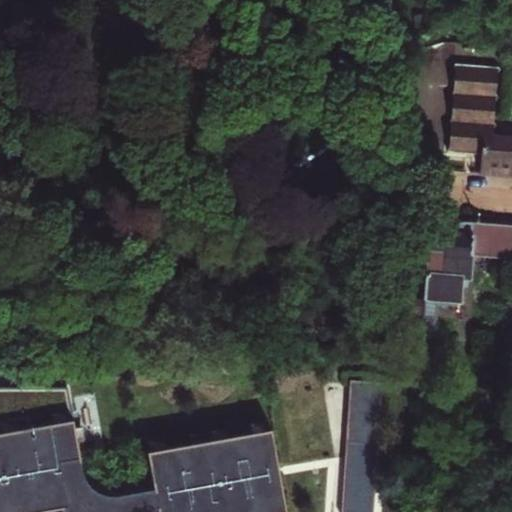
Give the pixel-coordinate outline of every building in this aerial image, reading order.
[(132,0),(95,0),(100,39),(136,32),(132,0)] [(481,154),(480,174),(511,176),(511,136),(494,135),(499,67),(455,63),(448,151),(481,154)] [(448,232),(446,232),(430,231),(428,254),(425,298),(424,313),(423,316),(435,317),(437,298),(460,300),(461,286),(469,287),(471,254),(511,257),(511,224),(464,221),(457,222),(452,224),(448,227),(448,232)] [(428,254),(430,231),(418,230),(418,236),(412,236),(410,252),(428,254)] [(424,313),(425,298),(395,296),(394,311),(424,313)] [(373,511),(381,380),(349,378),(340,511),(373,511)] [(66,386),(0,385),(0,511),(36,511),(60,507),(61,511),(152,511),(157,511),(271,511),(286,509),(269,426),(145,451),(153,488),(114,496),(109,494),(106,493),(102,491),(99,489),(96,487),(92,483),(90,480),(88,478),(86,475),(83,469),(81,465),(66,386)]
